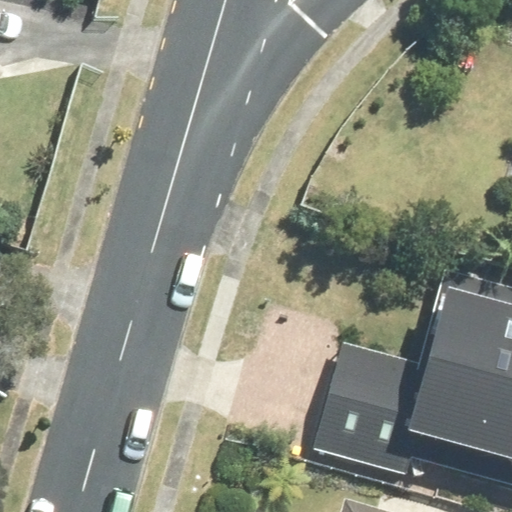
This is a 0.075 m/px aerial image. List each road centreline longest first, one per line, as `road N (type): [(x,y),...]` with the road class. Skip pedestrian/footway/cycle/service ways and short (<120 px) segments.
road 1 (residential): [(189,124),(77,511)]
road 2 (residential): [(331,0),(189,124)]
road 3 (residential): [(226,0),(189,124)]
